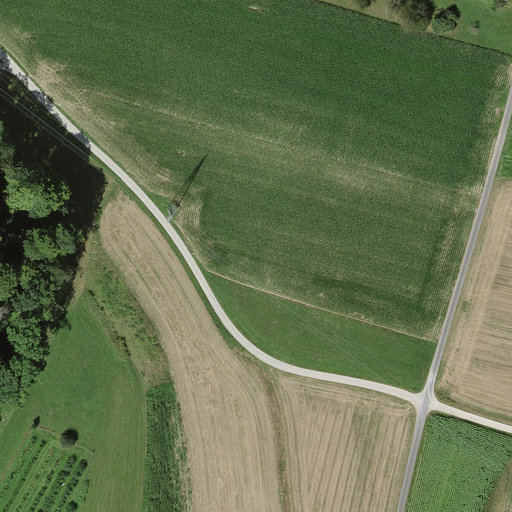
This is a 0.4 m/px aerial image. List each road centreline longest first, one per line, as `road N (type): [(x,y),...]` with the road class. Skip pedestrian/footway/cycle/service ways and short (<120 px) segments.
road 1 (track): [(0,54),(162,220),(231,331),(258,356),(425,402)]
road 2 (residential): [(511,104),(399,511)]
